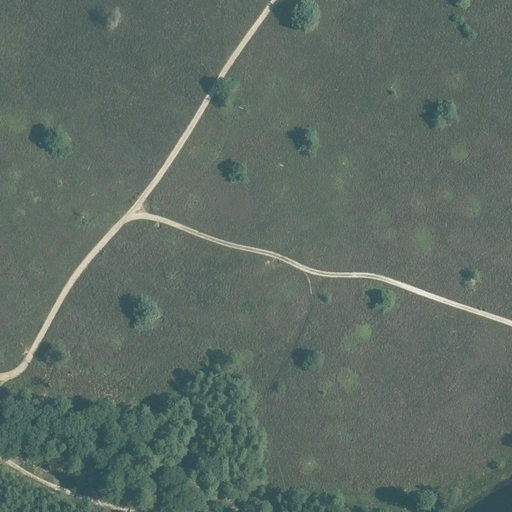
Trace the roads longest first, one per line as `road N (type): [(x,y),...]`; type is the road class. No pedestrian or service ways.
road 1 (track): [(130,213),(275,0)]
road 2 (track): [(0,378),(21,367),(69,284),(130,213)]
road 3 (track): [(130,213),(323,275)]
road 4 (track): [(323,275),(372,276),(511,323)]
road 5 (track): [(129,511),(0,457)]
